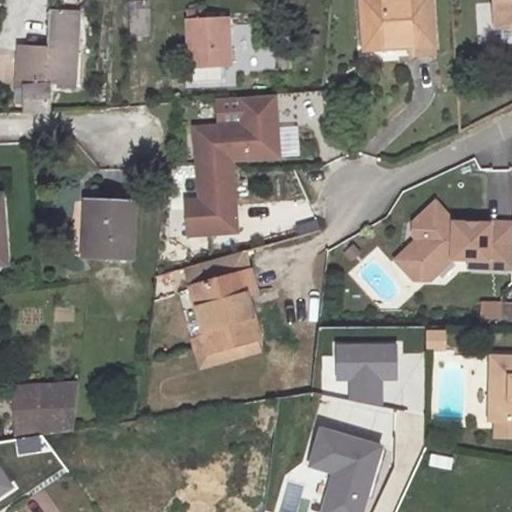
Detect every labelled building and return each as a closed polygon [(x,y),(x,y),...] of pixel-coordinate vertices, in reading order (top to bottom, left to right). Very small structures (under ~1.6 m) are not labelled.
[(429,0),(362,0),(365,50),(398,49),(397,42),(409,42),(410,57),(432,56),(429,0)] [(511,0),(495,0),(497,28),(511,27),(511,0)] [(474,4),(478,33),(489,31),(485,2),(474,4)] [(21,89),(20,97),(19,111),(45,110),(48,84),(73,87),(82,14),(52,10),(47,47),(18,44),(13,89),(21,89)] [(142,10),(125,10),(124,51),(142,50),(142,10)] [(221,80),(219,33),(180,35),(182,81),(221,80)] [(21,89),(13,89),(12,96),(20,97),(21,89)] [(232,111),(233,137),(186,140),(190,212),(177,212),(179,248),(227,245),(223,174),(270,171),(266,109),(232,111)] [(507,275),(511,233),(486,230),(486,228),(449,225),(431,205),(408,225),(413,231),(407,236),(412,241),(406,246),(404,259),(420,276),(432,275),(447,262),(464,264),(463,271),(507,275)] [(126,273),(131,221),(90,217),(86,250),(77,249),(76,268),(126,273)] [(179,281),(186,303),(243,285),(237,266),(179,281)] [(186,303),(201,351),(205,366),(252,351),(255,350),(243,312),(252,309),(245,285),(243,285),(186,303)] [(511,329),(511,307),(481,308),(481,329),(511,329)] [(426,334),(427,351),(438,351),(438,332),(426,334)] [(383,406),(383,379),(395,379),(395,345),(337,346),(337,380),(349,380),(349,400),(383,406)] [(257,365),(252,351),(205,366),(201,351),(188,355),(197,383),(257,365)] [(511,357),(488,358),(489,422),(511,421),(511,357)] [(81,381),(13,391),(19,435),(76,426),(81,381)] [(310,464),(334,471),(321,511),(360,511),(380,446),(320,429),(310,464)]
